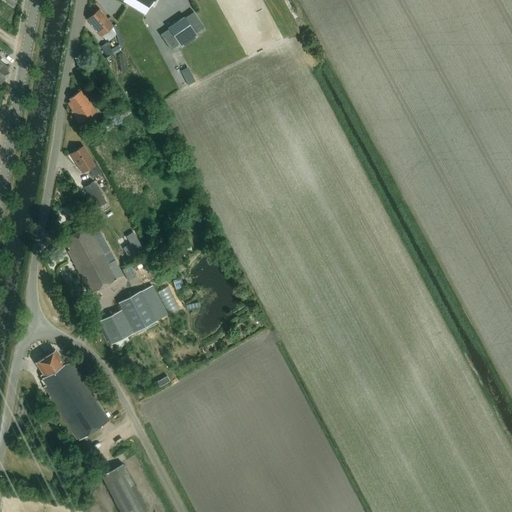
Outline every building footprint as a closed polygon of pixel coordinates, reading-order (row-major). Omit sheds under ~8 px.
[(145,17),(154,0),(124,0),(124,1),(129,4),(128,7),(145,17)] [(101,37),(113,27),(99,10),(87,19),(101,37)] [(184,18),(168,29),(182,49),(198,38),(184,18)] [(107,56),(112,53),(106,43),(101,46),(107,56)] [(4,79),(9,72),(7,71),(9,68),(0,62),(0,85),(4,79)] [(189,66),(182,69),(188,84),(196,81),(189,66)] [(79,124),(96,112),(82,90),(69,99),(70,101),(67,103),(72,111),(71,112),(79,124)] [(94,177),(102,172),(96,163),(94,165),(83,146),(70,154),(82,173),(88,169),(94,177)] [(97,209),(106,203),(93,182),(84,188),(97,209)] [(90,294),(123,276),(96,226),(91,229),(89,225),(64,239),(70,250),(67,251),(90,294)] [(168,275),(175,265),(168,261),(161,271),(168,275)] [(133,279),(127,267),(122,269),(128,281),(133,279)] [(154,293),(151,286),(118,304),(121,310),(99,322),(111,345),(167,316),(155,292),(154,293)] [(77,441),(109,420),(71,362),(70,363),(64,364),(55,350),(53,351),(51,350),(48,352),(47,354),(48,355),(36,363),(44,376),(42,378),(46,385),(44,387),(50,397),(49,397),(49,398),(45,401),(48,407),(53,403),(77,441)] [(170,381),(167,376),(156,382),(159,387),(170,381)] [(19,453),(16,473),(29,475),(32,456),(19,453)] [(147,511),(122,464),(101,476),(119,511),(147,511)]
